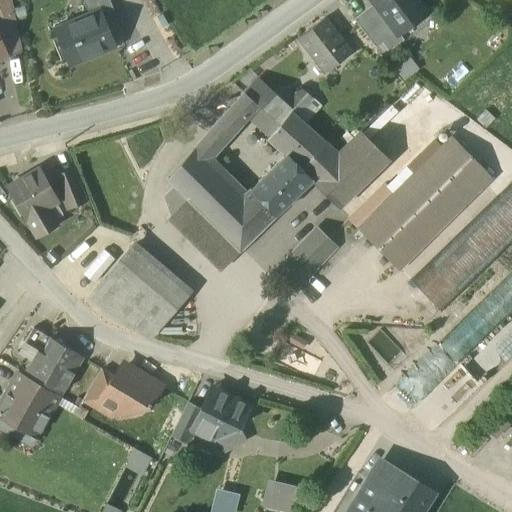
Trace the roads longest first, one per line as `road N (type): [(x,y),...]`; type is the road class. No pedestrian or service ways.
road 1 (residential): [(0,232),(96,334),(363,413),(468,475)]
road 2 (residential): [(306,0),(171,93),(0,143)]
